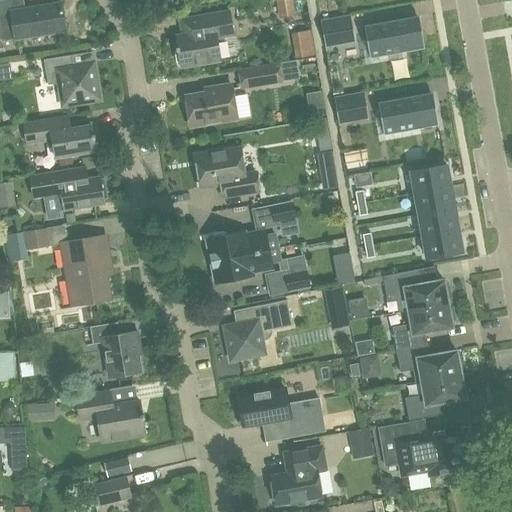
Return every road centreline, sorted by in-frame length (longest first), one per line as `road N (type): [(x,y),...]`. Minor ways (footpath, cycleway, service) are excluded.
road 1 (residential): [(221,511),(209,432),(192,418),(173,310),(152,291),(127,135),(141,114),(132,59),(103,0)]
road 2 (residential): [(511,256),(465,0)]
